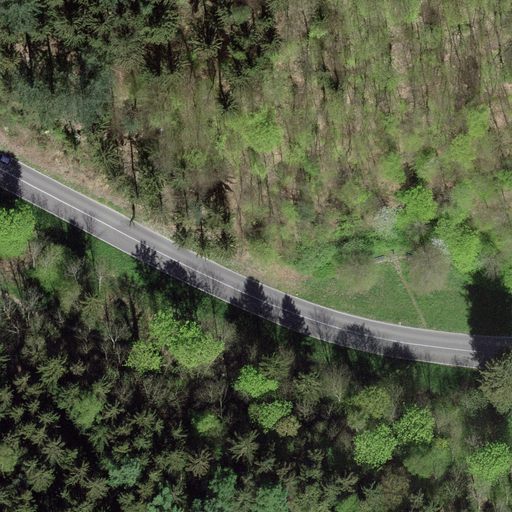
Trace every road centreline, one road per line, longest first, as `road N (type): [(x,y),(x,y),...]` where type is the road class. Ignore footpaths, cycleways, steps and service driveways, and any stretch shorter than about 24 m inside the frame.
road 1 (secondary): [(0,172),(127,238),(341,330),(511,352)]
road 2 (track): [(0,346),(114,511)]
